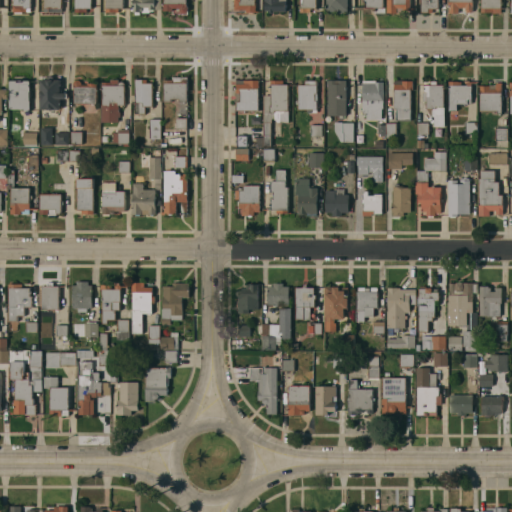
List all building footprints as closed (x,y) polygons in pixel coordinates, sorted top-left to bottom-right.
[(21,11),(21,13),(14,13),(14,11),(13,11),(11,11),(11,8),(13,8),(13,4),(11,4),(11,2),(13,2),(13,0),(30,0),(30,11),(21,11)] [(61,0),(61,11),(44,11),(44,0),(61,0)] [(90,0),(90,8),(86,8),(86,11),(74,11),(74,0),(90,0)] [(122,0),(122,8),(118,8),(118,11),(105,11),(105,0),(122,0)] [(160,0),(161,9),(153,9),(153,10),(149,10),(149,12),(139,12),(139,14),(134,14),(134,11),(132,11),(132,10),(131,10),(131,8),(132,8),(132,3),(131,3),(131,1),(132,1),(132,0),(160,0)] [(185,0),(185,1),(187,1),(187,4),(186,4),(186,5),(187,6),(187,7),(188,7),(188,9),(187,9),(187,10),(187,14),(172,14),(172,10),(170,10),(170,12),(164,12),(164,10),(162,10),(162,3),(163,3),(163,0),(185,0)] [(254,0),(255,10),(257,10),(257,12),(253,12),(254,13),(252,14),(248,14),(247,12),(247,11),(245,11),(245,9),(239,9),(239,10),(232,10),(232,6),(234,6),(234,0),(254,0)] [(272,11),(272,12),(268,12),(268,10),(263,10),(263,0),(285,0),(285,11),(272,11)] [(299,0),(315,0),(315,7),(309,8),(309,11),(299,11),(299,0)] [(325,0),(346,0),(346,11),(339,11),(339,13),(335,13),(335,11),(325,11),(325,0)] [(382,0),(382,7),(374,7),(374,10),(370,11),(370,9),(355,9),(355,7),(364,6),(364,1),(362,1),(362,0),(382,0)] [(386,0),(409,0),(410,10),(407,10),(407,11),(404,11),(404,10),(402,10),(402,13),(396,13),(396,12),(393,12),(393,14),(389,14),(389,12),(386,12),(386,0)] [(420,0),(437,0),(437,8),(431,8),(431,12),(420,12),(420,0)] [(472,0),(472,9),(470,12),(466,12),(464,9),(464,7),(458,7),(458,13),(448,12),(448,0),(472,0)] [(480,0),(500,0),(500,13),(492,13),(492,12),(480,12),(480,0)] [(163,79),(171,79),(171,76),(187,76),(186,89),(188,89),(188,94),(186,94),(186,101),(179,101),(179,98),(170,98),(170,101),(162,101),(163,79)] [(10,79),(29,80),(29,110),(22,109),(22,108),(9,108),(10,79)] [(53,109),(53,116),(41,116),(41,109),(39,109),(39,79),(59,79),(59,93),(68,93),(68,97),(66,97),(66,98),(59,98),(59,109),(53,109)] [(124,104),(117,104),(117,111),(119,111),(119,116),(117,116),(117,122),(100,122),(100,104),(101,104),(101,81),(110,81),(110,79),(117,79),(117,83),(119,81),(122,81),(124,83),(124,104)] [(134,79),(146,79),(146,82),(151,82),(152,106),(145,106),(145,113),(135,113),(134,79)] [(258,110),(235,110),(235,79),(258,79),(258,110)] [(263,94),(270,95),(270,79),(282,79),(282,83),(287,83),(287,121),(276,121),(272,118),(270,118),(269,146),(263,146),(263,94)] [(316,80),(316,112),(306,112),(306,109),(297,109),(297,104),(296,104),(295,102),(295,100),(296,99),(297,99),(297,84),(304,84),(304,79),(316,80)] [(327,79),(345,79),(345,115),(327,115),(327,79)] [(87,84),(87,83),(96,83),(96,103),(73,103),(73,85),(73,84),(72,83),(73,82),(74,80),(76,80),(79,80),(80,81),(81,83),(87,84)] [(393,80),(412,80),(412,89),(409,89),(409,120),(395,120),(395,109),(393,109),(393,80)] [(426,100),(421,100),(422,92),(423,92),(423,84),(430,84),(430,80),(436,80),(436,84),(443,84),(443,126),(433,126),(433,116),(431,116),(425,108),(426,100)] [(381,118),(365,118),(365,113),(362,113),(362,82),(374,82),(382,81),(383,108),(380,108),(381,113),(381,118)] [(470,103),(456,103),(456,109),(448,109),(448,81),(460,81),(460,85),(466,85),(466,81),(471,81),(470,103)] [(501,113),(496,113),(496,111),(479,111),(479,85),(488,85),(488,84),(495,85),(495,83),(501,83),(501,113)] [(175,128),(175,118),(186,117),(186,128),(175,128)] [(160,138),(149,138),(149,118),(160,118),(160,138)] [(333,121),(341,121),(341,122),(353,122),(353,142),(340,142),(333,130),(333,121)] [(476,133),(465,133),(465,121),(476,122),(476,133)] [(386,123),(395,122),(395,137),(386,137),(386,123)] [(427,137),(416,136),(416,122),(427,122),(427,137)] [(321,135),(310,135),(310,124),(321,124),(321,135)] [(377,132),(377,124),(384,124),(385,136),(380,136),(380,132),(377,132)] [(40,127),(51,127),(51,144),(40,144),(40,127)] [(507,140),(494,140),(494,127),(507,128),(507,140)] [(128,129),(128,146),(122,146),(122,143),(117,143),(117,141),(111,141),(111,132),(117,132),(117,129),(128,129)] [(37,132),(36,144),(35,144),(35,146),(23,145),(23,144),(22,144),(23,131),(37,132)] [(68,144),(55,144),(55,132),(68,131),(68,144)] [(81,131),(81,143),(70,143),(70,131),(81,131)] [(246,146),(235,146),(235,135),(246,135),(246,146)] [(235,160),(235,148),(247,148),(248,160),(235,160)] [(274,161),(263,161),(263,148),(274,148),(274,161)] [(57,149),(68,149),(68,161),(57,161),(57,149)] [(160,189),(154,189),(154,179),(149,179),(149,156),(154,156),(154,149),(159,149),(160,189)] [(70,150),(79,150),(79,161),(70,161),(70,150)] [(423,170),(423,158),(433,157),(433,151),(445,151),(445,170),(433,170),(427,170),(427,187),(439,187),(440,198),(442,198),(442,201),(440,201),(440,212),(434,212),(434,215),(433,215),(433,217),(427,217),(427,215),(425,215),(425,211),(421,211),(421,208),(420,208),(420,202),(417,202),(417,193),(415,193),(415,181),(416,181),(416,170),(423,170)] [(323,167),(308,167),(308,152),(323,152),(323,167)] [(412,152),(412,165),(400,164),(400,168),(387,168),(387,152),(412,152)] [(488,163),(488,152),(506,152),(506,163),(488,163)] [(27,154),(37,154),(37,170),(27,170),(27,154)] [(187,167),(174,167),(174,156),(187,156),(187,167)] [(477,169),(464,170),(463,156),(470,156),(470,157),(476,157),(477,169)] [(129,172),(118,172),(118,161),(129,160),(129,172)] [(163,213),(163,200),(164,200),(164,170),(166,170),(166,168),(170,168),(170,170),(174,170),(174,174),(179,174),(179,175),(183,175),(183,173),(185,173),(185,175),(186,175),(186,201),(176,201),(176,214),(163,213)] [(10,188),(8,188),(8,169),(13,169),(13,187),(29,187),(29,214),(18,213),(18,214),(13,214),(9,214),(10,188)] [(285,187),(287,187),(287,212),(275,213),(275,209),(270,209),(270,199),(272,199),(272,192),(270,192),(270,180),(276,180),(276,169),(284,169),(285,187)] [(478,178),(479,178),(480,170),(494,170),(494,181),(498,181),(498,194),(502,194),(502,213),(495,213),(495,210),(488,210),(488,216),(478,215),(478,178)] [(77,178),(93,178),(93,213),(81,213),(81,209),(77,209),(77,178)] [(297,195),(295,194),(295,178),(308,178),(308,187),(316,187),(316,213),(316,215),(305,215),(305,214),(297,214),(297,195)] [(469,213),(457,213),(457,216),(447,216),(447,180),(469,180),(469,213)] [(124,210),(114,210),(113,214),(109,213),(109,216),(102,216),(102,214),(101,214),(101,182),(115,182),(115,190),(124,190),(124,210)] [(131,192),(132,192),(132,183),(142,182),(142,189),(154,189),(154,200),(160,200),(160,205),(154,205),(155,214),(139,214),(139,215),(134,215),(134,214),(131,214),(131,192)] [(235,197),(234,197),(234,191),(235,191),(235,189),(243,190),(243,185),(259,185),(259,211),(253,211),(253,215),(250,215),(250,216),(247,216),(246,215),(241,215),(241,208),(239,208),(239,204),(236,204),(236,200),(238,200),(238,199),(235,199),(235,197)] [(410,212),(402,212),(402,216),(392,216),(392,212),(390,212),(390,202),(392,202),(392,186),(400,186),(400,187),(410,187),(410,212)] [(324,190),(332,190),(332,188),(343,188),(343,194),(347,194),(347,212),(341,212),(341,215),(331,216),(331,212),(325,212),(324,190)] [(381,213),(370,213),(370,215),(361,215),(361,209),(362,209),(362,203),(360,203),(360,198),(362,198),(362,190),(367,190),(367,195),(373,195),(373,193),(381,193),(381,213)] [(55,215),(47,214),(39,213),(39,193),(60,193),(60,200),(62,200),(62,204),(60,204),(60,211),(60,212),(59,213),(58,213),(57,213),(55,211),(55,215)] [(91,308),(86,308),(86,311),(77,311),(77,308),(72,308),(72,285),(76,285),(76,281),(88,281),(88,284),(91,284),(91,308)] [(8,283),(11,283),(11,282),(14,282),(14,283),(29,283),(29,295),(31,295),(31,306),(27,306),(27,308),(23,308),(23,315),(16,315),(16,321),(8,321),(8,283)] [(58,309),(40,309),(41,285),(47,285),(47,282),(52,282),(52,285),(58,286),(58,309)] [(132,282),(143,282),(143,287),(152,287),(152,296),(155,296),(155,303),(151,303),(151,313),(142,313),(142,333),(131,333),(132,282)] [(189,282),(188,297),(182,297),(181,320),(170,319),(170,324),(162,324),(162,308),(163,285),(172,286),(172,282),(189,282)] [(448,283),(455,283),(455,282),(477,282),(477,293),(472,293),(471,312),(466,311),(465,324),(448,324),(448,283)] [(102,294),(101,294),(101,287),(100,287),(100,283),(110,284),(110,288),(114,288),(115,286),(116,284),(119,284),(120,285),(120,301),(119,301),(119,309),(115,309),(115,319),(107,319),(107,323),(102,323),(102,294)] [(288,304),(287,304),(287,305),(283,305),(283,304),(267,304),(266,286),(272,286),(272,283),(282,283),(282,286),(288,286),(288,304)] [(257,309),(247,309),(247,313),(237,313),(237,290),(241,290),(241,287),(245,287),(245,285),(249,285),(249,284),(257,284),(257,309)] [(295,287),(302,287),(302,284),(306,284),(306,287),(312,287),(312,294),(315,294),(315,298),(313,298),(313,307),(309,307),(309,319),(294,319),(295,287)] [(479,285),(488,285),(488,287),(490,287),(490,291),(494,291),(494,287),(500,287),(500,303),(499,303),(499,316),(488,316),(488,315),(479,315),(479,285)] [(356,291),(357,291),(357,286),(377,287),(376,307),(372,307),(372,316),(363,316),(363,321),(356,321),(356,291)] [(324,287),(347,287),(347,309),(343,309),(344,318),(333,318),(333,323),(335,323),(335,331),(324,331),(324,287)] [(414,304),(409,304),(408,311),(407,311),(407,312),(404,312),(404,315),(406,315),(406,318),(404,318),(404,328),(397,328),(397,331),(392,331),(392,327),(386,327),(386,310),(387,310),(387,290),(386,290),(386,287),(399,287),(399,289),(414,289),(414,304)] [(418,316),(418,306),(416,306),(416,295),(418,295),(418,288),(430,288),(430,291),(438,291),(438,300),(434,299),(434,317),(418,316)] [(269,323),(269,324),(278,324),(278,307),(290,307),(290,338),(280,338),(280,344),(275,344),(275,349),(261,349),(261,323),(269,323)] [(128,339),(116,339),(116,330),(117,330),(117,319),(128,319),(128,339)] [(36,321),(36,331),(25,331),(25,321),(36,321)] [(383,332),(372,333),(372,321),(383,321),(383,332)] [(495,321),(507,321),(507,334),(506,334),(506,341),(495,341),(495,321)] [(97,336),(84,336),(84,322),(97,322),(97,336)] [(321,334),(313,334),(313,323),(321,323),(321,334)] [(56,324),(67,325),(66,339),(62,339),(62,335),(55,335),(56,324)] [(238,336),(238,324),(249,324),(249,336),(238,336)] [(159,342),(148,342),(148,325),(159,325),(159,342)] [(464,350),(464,346),(463,346),(463,330),(476,330),(476,346),(474,346),(474,350),(464,350)] [(170,336),(170,332),(177,332),(177,350),(162,349),(162,348),(160,348),(160,336),(170,336)] [(353,348),(339,348),(340,334),(353,334),(353,348)] [(414,347),(386,347),(386,338),(395,338),(395,337),(399,337),(399,338),(401,338),(401,334),(414,334),(414,347)] [(422,340),(425,340),(425,335),(445,335),(445,349),(422,349),(422,340)] [(447,349),(447,336),(461,336),(461,350),(447,349)] [(0,349),(6,349),(6,350),(8,350),(8,362),(0,362),(0,349)] [(23,415),(23,413),(14,413),(14,378),(10,378),(11,361),(10,361),(10,349),(30,349),(35,349),(35,350),(41,350),(40,391),(31,391),(31,398),(32,398),(32,404),(35,404),(35,415),(23,415)] [(78,361),(77,361),(77,350),(89,349),(93,349),(93,357),(90,357),(90,361),(98,361),(98,353),(104,353),(104,349),(107,349),(107,350),(110,350),(110,371),(111,371),(111,383),(109,383),(109,379),(99,379),(99,380),(97,380),(97,382),(101,381),(101,395),(96,395),(96,396),(93,396),(93,414),(78,414),(78,361)] [(165,362),(164,350),(176,350),(176,361),(165,362)] [(75,352),(75,365),(59,365),(59,367),(45,367),(45,351),(75,352)] [(282,359),(282,351),(287,351),(287,359),(293,359),(293,370),(282,370),(281,370),(281,359),(282,359)] [(432,352),(446,352),(447,365),(432,366),(432,352)] [(414,360),(412,360),(412,366),(399,366),(399,353),(414,353),(414,360)] [(419,353),(419,356),(424,356),(424,362),(419,362),(419,360),(414,360),(414,353),(419,353)] [(463,353),(476,353),(476,367),(463,367),(463,353)] [(506,353),(507,370),(489,370),(489,367),(483,367),(483,359),(486,359),(486,357),(490,357),(489,353),(506,353)] [(367,377),(367,366),(368,366),(368,361),(366,361),(366,358),(368,358),(368,356),(377,356),(377,366),(378,366),(378,377),(367,377)] [(145,366),(170,367),(170,377),(168,377),(168,385),(167,385),(166,395),(158,395),(158,397),(156,398),(154,398),(154,401),(145,401),(145,366)] [(276,413),(266,413),(266,404),(263,404),(262,402),(261,400),(257,400),(257,390),(258,390),(258,380),(249,380),(249,367),(276,367),(276,413)] [(416,386),(415,386),(415,367),(429,367),(429,373),(435,373),(435,386),(438,386),(438,393),(440,393),(440,404),(435,404),(435,415),(415,414),(416,386)] [(492,373),(492,385),(479,385),(479,373),(492,373)] [(68,415),(57,415),(57,413),(49,413),(49,387),(44,387),(44,376),(57,376),(57,387),(67,387),(68,415)] [(405,413),(381,413),(381,398),(382,398),(382,377),(404,377),(405,413)] [(371,397),(374,397),(374,400),(371,400),(371,408),(360,408),(360,412),(356,412),(356,415),(347,415),(348,402),(347,402),(347,397),(348,397),(348,379),(356,379),(356,384),(358,384),(358,387),(356,387),(356,388),(372,388),(371,397)] [(137,410),(131,410),(131,414),(116,414),(116,400),(119,400),(119,381),(137,381),(137,410)] [(309,385),(309,410),(304,410),(304,414),(288,414),(288,385),(309,385)] [(315,385),(335,385),(335,411),(327,411),(327,414),(315,414),(315,385)] [(472,412),(464,412),(464,415),(456,415),(456,412),(449,412),(449,394),(472,394),(472,412)] [(480,396),(498,396),(498,394),(500,394),(500,396),(502,396),(502,400),(501,400),(501,411),(500,413),(496,413),(492,415),(490,415),(488,417),(485,417),(483,415),(480,415),(480,396)]
